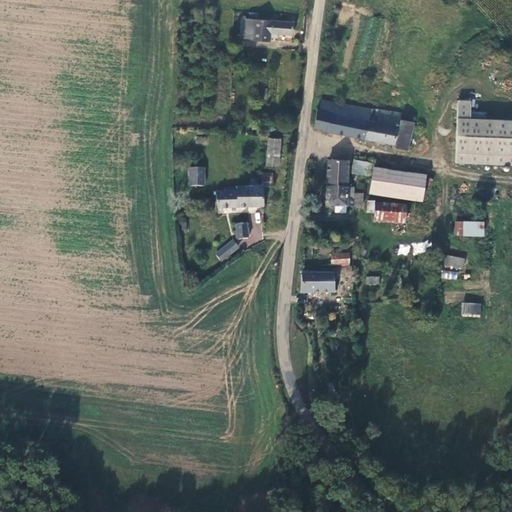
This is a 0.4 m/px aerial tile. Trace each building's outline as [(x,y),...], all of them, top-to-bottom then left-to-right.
[(283,18),(236,16),(234,35),(239,35),(244,36),(262,37),(263,29),(282,30),(283,18)] [(445,110),(461,110),(460,93),(446,93),(445,110)] [(398,143),(402,114),(389,112),(390,105),(368,100),(366,115),(357,113),(358,103),(314,95),(312,104),(308,103),(306,123),(385,137),(386,140),(398,143)] [(511,156),(511,111),(461,110),(445,110),(445,153),(511,156)] [(269,132),(260,132),(258,158),(268,159),(269,132)] [(353,147),(346,146),(344,166),(362,169),(364,157),(353,154),(353,147)] [(339,199),(344,199),(345,186),(338,184),(339,153),(321,152),(318,197),(327,198),(327,204),(330,205),(339,206),(339,199)] [(363,185),(413,193),(416,169),(367,161),(363,185)] [(205,186),(206,167),(188,167),(188,185),(205,186)] [(265,169),(253,169),(253,180),(253,182),(265,181),(265,169)] [(208,202),(254,200),(253,182),(253,180),(228,180),(228,185),(208,186),(208,202)] [(355,187),(345,186),(344,199),(354,200),(355,187)] [(366,213),(395,214),(397,197),(367,197),(366,213)] [(237,218),(227,220),(228,235),(238,233),(237,218)] [(454,221),(454,236),(484,237),(484,221),(454,221)] [(226,243),(221,237),(205,252),(209,257),(226,243)] [(398,254),(408,255),(409,245),(399,244),(398,254)] [(349,251),(331,253),(332,266),(350,264),(349,251)] [(463,268),(464,257),(445,256),(444,266),(463,268)] [(329,268),(295,269),(294,287),(329,287),(329,268)] [(441,278),(456,280),(457,272),(442,270),(441,278)] [(366,276),(366,284),(379,285),(379,276),(366,276)] [(480,317),(481,303),(461,302),(461,316),(480,317)]
